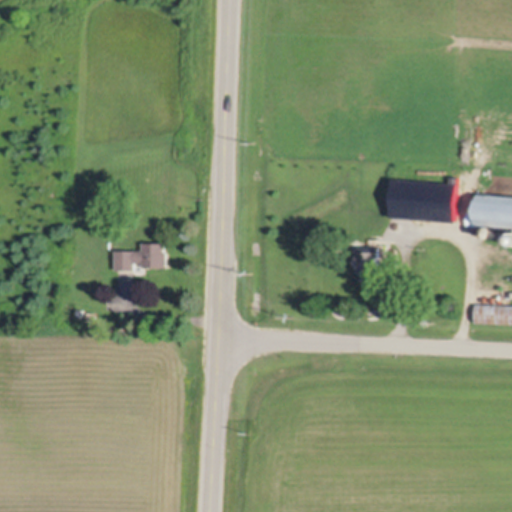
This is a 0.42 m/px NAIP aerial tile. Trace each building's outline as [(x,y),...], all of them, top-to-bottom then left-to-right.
[(461,179),(458,219),(392,213),(396,173),(461,179)] [(511,191),(511,224),(468,221),(470,207),(480,208),(481,190),(511,191)] [(493,226),(494,227),(495,227),(496,227),(496,228),(497,229),(497,230),(498,230),(498,231),(498,232),(497,233),(497,234),(496,234),(496,235),(495,236),(494,236),(493,236),(492,236),(491,236),(490,236),(489,235),(488,234),(488,233),(488,232),(488,231),(488,230),(488,229),(489,228),(489,227),(490,227),(491,227),(492,226),(493,226)] [(167,240),(167,248),(169,248),(169,265),(167,265),(145,265),(145,264),(145,260),(136,260),(136,267),(117,267),(117,247),(136,247),(136,248),(145,248),(145,240),(167,240)] [(381,244),(381,276),(361,276),(361,244),(381,244)] [(511,302),(511,321),(477,321),(477,301),(511,302)] [(97,319),(88,319),(88,310),(97,310),(97,319)] [(79,327),(71,327),(71,320),(79,320),(79,318),(86,318),(86,327),(79,327)]
